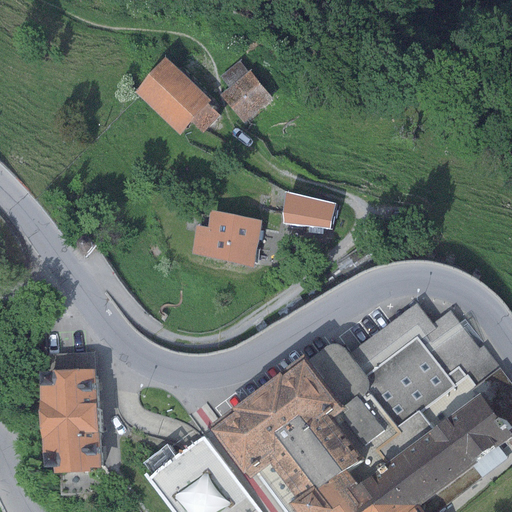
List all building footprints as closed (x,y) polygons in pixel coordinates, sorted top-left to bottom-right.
[(177,61),(142,96),(184,138),(198,125),(209,136),(228,118),(217,107),(220,104),(177,61)] [(227,97),(248,125),(279,101),(258,73),(227,97)] [(344,208),(297,197),(293,227),(338,232),(344,208)] [(271,225),(219,214),(216,231),(203,228),(196,257),(261,271),(271,225)] [(348,342),(323,361),(361,413),(348,423),(386,475),(491,398),(511,425),(511,383),(500,367),(499,367),(462,318),(458,322),(448,309),(431,321),(417,302),(353,349),(348,342)] [(56,358),(57,381),(98,378),(96,355),(56,358)] [(323,361),(228,431),(266,483),(285,469),(348,423),(361,413),(323,361)] [(98,378),(57,381),(65,484),(114,481),(106,378),(98,378)] [(350,511),(429,511),(427,508),(511,445),(511,425),(491,398),(386,475),(370,487),(363,478),(339,496),(350,511)] [(285,469),(311,504),(333,488),(339,496),(363,478),(370,487),(386,475),(348,423),(285,469)] [(350,511),(339,496),(333,488),(311,504),(306,509),(308,511),(350,511)]
